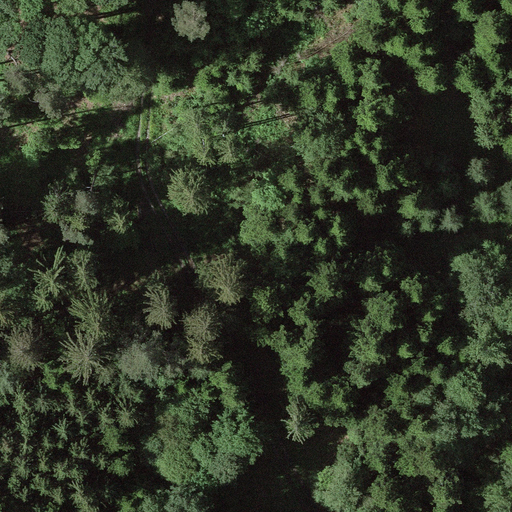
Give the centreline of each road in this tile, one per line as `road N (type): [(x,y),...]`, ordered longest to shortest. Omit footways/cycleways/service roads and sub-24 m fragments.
road 1 (track): [(102,0),(109,151),(301,511)]
road 2 (track): [(239,226),(0,298)]
